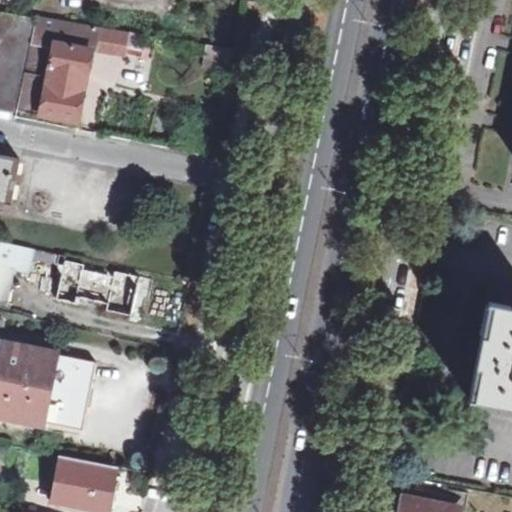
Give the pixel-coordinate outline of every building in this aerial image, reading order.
[(0,13),(0,109),(13,112),(31,18),(0,13)] [(86,77),(91,53),(93,53),(102,27),(35,16),(18,112),(77,123),(83,94),(80,93),(83,78),(86,77)] [(206,59),(230,57),(229,44),(205,45),(206,59)] [(0,155),(0,200),(9,202),(18,159),(0,155)] [(30,274),(33,259),(35,249),(0,241),(0,305),(5,307),(14,271),(30,274)] [(62,255),(35,249),(33,259),(60,265),(62,255)] [(68,256),(62,255),(60,265),(65,266),(57,300),(77,305),(79,299),(111,306),(109,312),(133,318),(133,322),(140,323),(145,300),(152,301),(157,281),(118,272),(118,270),(87,264),(86,266),(66,261),(68,256)] [(471,398),(511,406),(511,304),(491,300),(481,351),(471,398)] [(98,362),(6,343),(0,369),(0,412),(84,430),(91,397),(98,362)] [(119,485),(121,485),(122,480),(114,478),(116,469),(62,459),(53,505),(88,511),(112,511),(107,511),(110,500),(112,489),(118,490),(119,485)] [(470,498),(401,485),(398,500),(403,501),(401,511),(462,511),(467,511),(470,498)]
